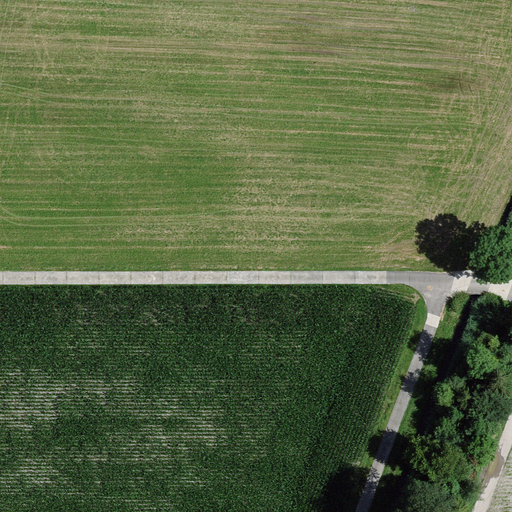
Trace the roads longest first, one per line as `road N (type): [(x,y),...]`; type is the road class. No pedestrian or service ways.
road 1 (track): [(511,281),(0,278)]
road 2 (track): [(449,278),(361,511)]
